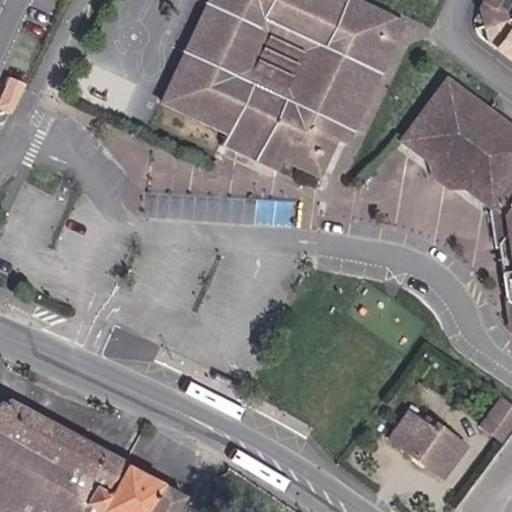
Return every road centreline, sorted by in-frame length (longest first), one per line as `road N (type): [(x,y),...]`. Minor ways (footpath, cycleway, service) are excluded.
road 1 (residential): [(511,373),(492,361),(457,295),(403,258),(153,232),(114,208),(68,153),(15,144),(0,156)]
road 2 (tertiary): [(0,335),(202,424),(348,511)]
